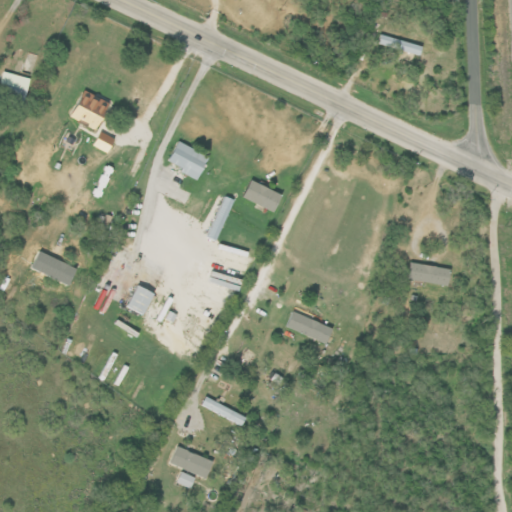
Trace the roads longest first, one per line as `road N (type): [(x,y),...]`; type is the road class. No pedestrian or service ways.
road 1 (tertiary): [(511,186),(122,0)]
road 2 (residential): [(471,0),(475,168)]
